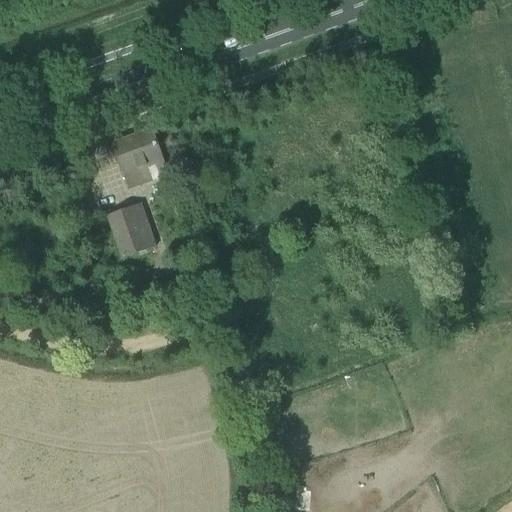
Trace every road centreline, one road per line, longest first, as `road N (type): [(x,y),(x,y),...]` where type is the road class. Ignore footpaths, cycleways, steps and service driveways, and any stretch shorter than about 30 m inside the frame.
road 1 (track): [(0,328),(108,347),(208,335),(232,350),(256,466),(249,511)]
road 2 (primary): [(0,128),(369,0)]
